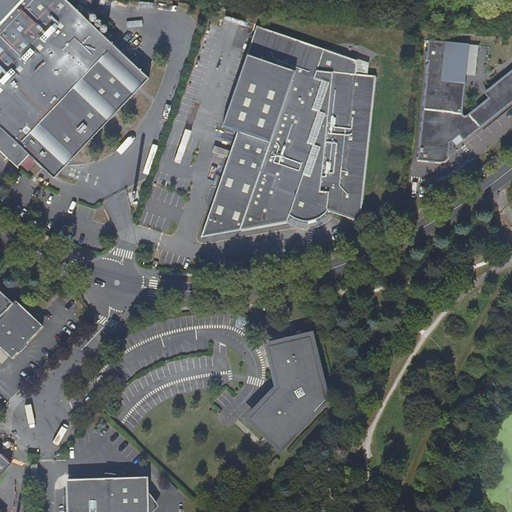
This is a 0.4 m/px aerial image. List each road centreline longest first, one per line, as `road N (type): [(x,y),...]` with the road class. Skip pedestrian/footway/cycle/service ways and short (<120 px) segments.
road 1 (unclassified): [(117,283),(193,292),(302,279),(415,231),(511,168)]
road 2 (unknown): [(44,402),(155,346),(217,339),(229,357),(223,376),(152,393),(121,417)]
road 3 (unclassified): [(117,283),(106,323),(52,382),(42,421)]
road 4 (unclassified): [(0,231),(117,283)]
road 5 (unknown): [(103,163),(124,230),(117,283)]
